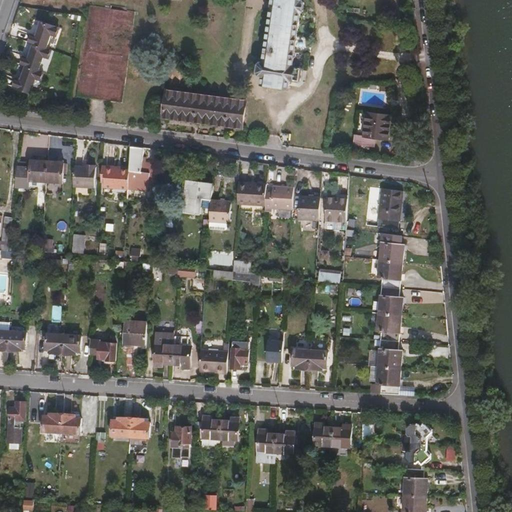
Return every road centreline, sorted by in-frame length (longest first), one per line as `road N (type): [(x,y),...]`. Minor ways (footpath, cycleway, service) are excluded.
road 1 (residential): [(0,376),(470,402)]
road 2 (residential): [(0,112),(446,173)]
road 3 (residential): [(446,173),(470,402)]
road 4 (residential): [(428,0),(446,173)]
